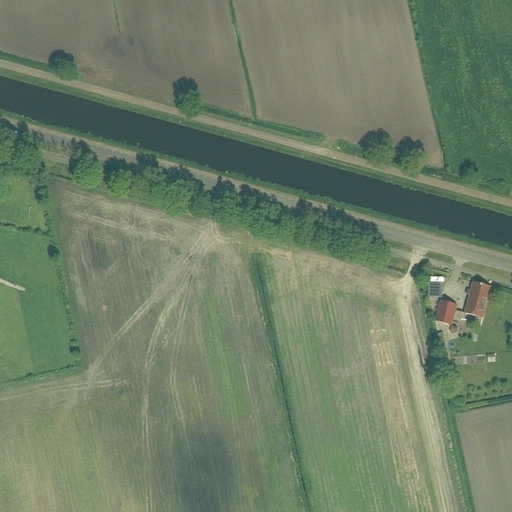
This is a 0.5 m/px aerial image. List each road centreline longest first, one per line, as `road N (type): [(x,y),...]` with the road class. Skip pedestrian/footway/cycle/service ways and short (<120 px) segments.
road 1 (tertiary): [(511,265),(0,125)]
road 2 (unclassified): [(511,203),(0,63)]
